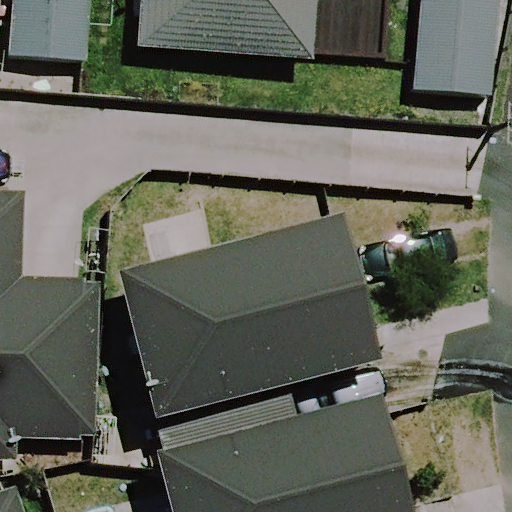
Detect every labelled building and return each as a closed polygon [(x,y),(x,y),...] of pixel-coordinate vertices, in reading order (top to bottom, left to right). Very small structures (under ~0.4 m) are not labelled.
[(96,0),(18,0),(15,64),(93,69),(96,0)] [(142,0),(138,54),(309,68),(314,0),(142,0)] [(495,102),(501,0),(424,0),(419,97),(495,102)] [(233,334),(239,222),(0,210),(0,429),(61,432),(155,437),(161,330),(233,334)] [(0,457),(0,511),(78,511),(61,432),(0,457)]
